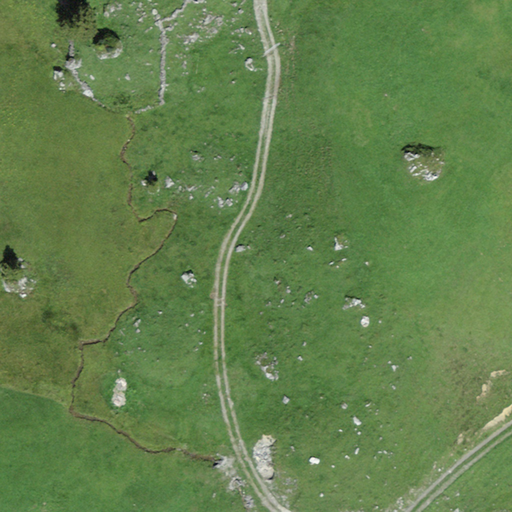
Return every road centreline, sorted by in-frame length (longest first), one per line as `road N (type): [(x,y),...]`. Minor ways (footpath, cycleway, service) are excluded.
road 1 (track): [(277,511),(232,430),(218,333),(223,262),(252,201),(274,79),(261,0)]
road 2 (track): [(511,429),(413,511)]
